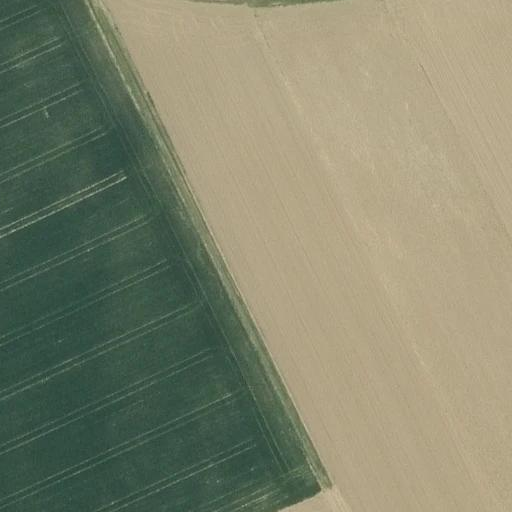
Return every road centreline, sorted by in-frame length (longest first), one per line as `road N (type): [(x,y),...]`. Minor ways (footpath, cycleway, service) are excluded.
road 1 (track): [(348,511),(108,0)]
road 2 (track): [(199,0),(319,0)]
